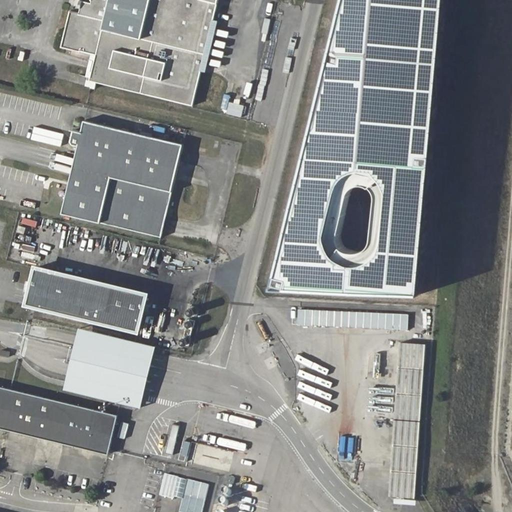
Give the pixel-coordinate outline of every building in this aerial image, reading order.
[(194,106),(195,107),(204,71),(220,0),(91,0),(92,1),(93,1),(93,4),(84,2),(83,5),(81,13),(71,11),(63,48),(98,56),(91,81),(93,82),(194,106)] [(186,145),(86,121),(83,132),(76,130),(73,142),(75,145),(80,146),(76,165),(63,214),(163,237),(186,145)] [(24,217),(23,225),(36,228),(38,220),(24,217)] [(149,298),(40,271),(31,306),(141,332),(149,298)] [(410,313),(299,309),(299,324),(409,329),(410,313)] [(158,348),(81,330),(66,391),(144,410),(158,348)] [(429,344),(404,343),(398,418),(424,420),(429,344)] [(0,426),(106,452),(116,414),(0,385),(0,426)] [(424,422),(398,420),(393,495),(418,497),(424,422)] [(229,462),(231,451),(211,447),(209,458),(229,462)] [(203,511),(210,484),(166,473),(160,494),(183,500),(180,511),(203,511)]
